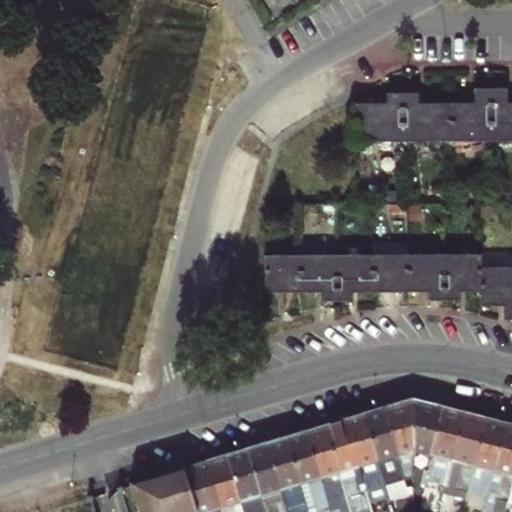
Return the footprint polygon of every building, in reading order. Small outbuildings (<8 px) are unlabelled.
[(37,328),(39,358),(91,369),(95,351),(104,350),(127,248),(149,247),(149,241),(155,214),(155,206),(139,203),(147,168),(170,166),(183,111),(165,107),(163,77),(193,75),(209,2),(200,0),(126,0),(122,21),(122,9),(85,172),(86,185),(71,186),(74,235),(61,236),(62,261),(59,277),(50,278),(51,298),(45,327),(37,328)] [(387,103),(354,103),(354,139),(511,139),(511,102),(507,102),(507,90),(475,90),(475,103),(419,103),(418,90),(388,90),(387,103)] [(481,256),(267,257),(267,291),(323,292),(322,301),(355,301),(355,291),(430,292),(430,301),(464,302),(465,293),(484,294),(484,306),(504,307),(504,321),(511,320),(511,267),(482,267),(481,256)] [(404,477),(403,451),(401,401),(374,409),(394,472),(388,474),(390,481),(396,479),(404,477)] [(407,479),(412,480),(415,471),(419,472),(436,410),(401,401),(403,451),(410,453),(407,479)] [(394,472),(374,409),(356,415),(374,478),(369,479),(371,488),(377,486),(390,481),(388,474),(394,472)] [(417,481),(433,485),(436,476),(442,477),(457,415),(436,410),(419,472),(415,471),(412,480),(417,481)] [(374,478),(356,415),(335,421),(354,484),(349,486),(351,494),(356,492),(371,488),(369,479),(374,478)] [(460,492),(478,420),(457,415),(442,477),(436,476),(433,485),(440,487),(460,492)] [(500,425),(478,420),(460,492),(476,496),(478,490),(483,491),(500,425)] [(362,511),(356,492),(351,494),(349,486),(354,484),(335,421),(316,427),(334,490),(329,492),(331,500),(336,498),(340,511),(362,511)] [(497,511),(502,497),(511,455),(511,428),(500,425),(483,491),(478,490),(476,496),(481,497),(477,511),(497,511)] [(316,427),(295,433),(315,495),(309,497),(312,505),(317,503),(331,500),(329,492),(334,490),(316,427)] [(315,495),(295,433),(276,439),(295,501),(290,503),(292,511),(297,509),(312,505),(309,497),(315,495)] [(295,501),(276,439),(256,445),(275,507),(271,509),(271,511),(288,511),(292,511),(290,503),(295,501)] [(256,445),(236,451),(254,511),(271,511),(271,509),(275,507),(256,445)] [(254,511),(236,451),(217,456),(233,511),(254,511)] [(511,455),(502,497),(511,499),(511,455)] [(233,511),(217,456),(196,463),(211,511),(233,511)] [(173,470),(186,511),(207,511),(211,511),(196,463),(173,470)] [(186,511),(173,470),(148,477),(158,511),(186,511)] [(158,511),(148,477),(123,485),(121,485),(129,511),(158,511)] [(403,502),(406,501),(404,483),(398,485),(403,502)] [(403,502),(398,485),(388,488),(393,506),(403,502)]
